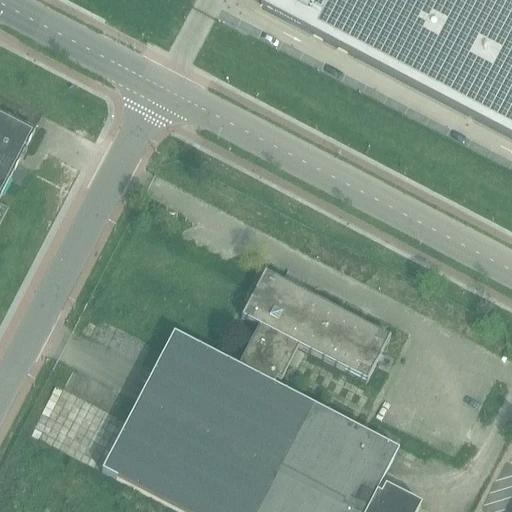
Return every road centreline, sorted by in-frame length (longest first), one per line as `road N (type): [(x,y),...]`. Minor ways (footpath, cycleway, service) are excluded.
road 1 (tertiary): [(511,270),(158,86)]
road 2 (unclassified): [(0,390),(158,86)]
road 3 (tertiary): [(158,86),(2,0)]
